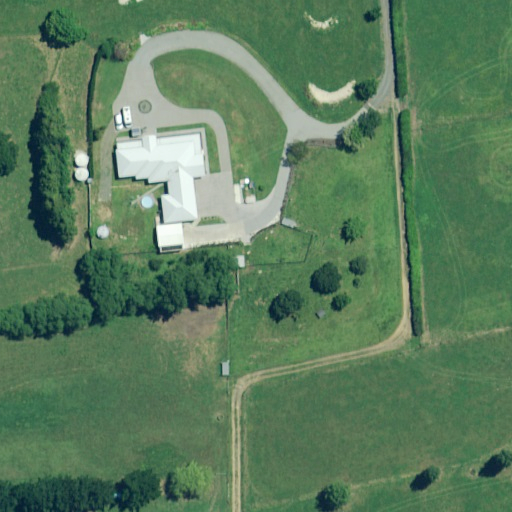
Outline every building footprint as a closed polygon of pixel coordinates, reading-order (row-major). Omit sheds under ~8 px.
[(206,176),(201,134),(157,139),(157,135),(143,137),(144,141),(117,144),(121,177),(137,176),(137,179),(150,178),(150,183),(169,181),(171,196),(163,196),(166,223),(198,219),(194,178),(206,176)] [(145,237),(144,219),(137,220),(138,238),(145,237)] [(124,232),(115,220),(107,225),(116,238),(124,232)] [(133,238),(132,220),(125,220),(125,238),(133,238)] [(185,245),(183,224),(158,226),(160,247),(185,245)]
